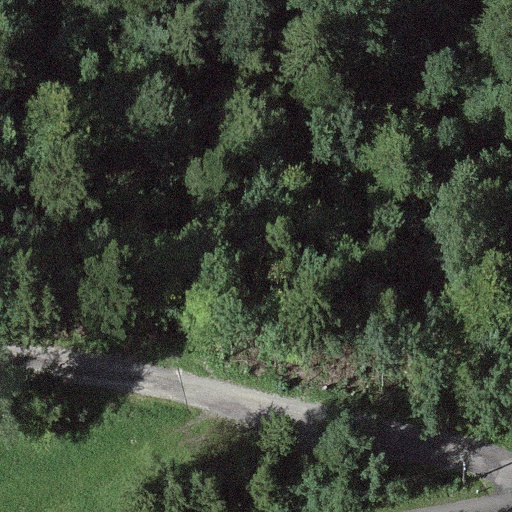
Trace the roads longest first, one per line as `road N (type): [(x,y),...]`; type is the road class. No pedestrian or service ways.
road 1 (track): [(511,468),(231,401),(0,362)]
road 2 (track): [(231,401),(2,511)]
